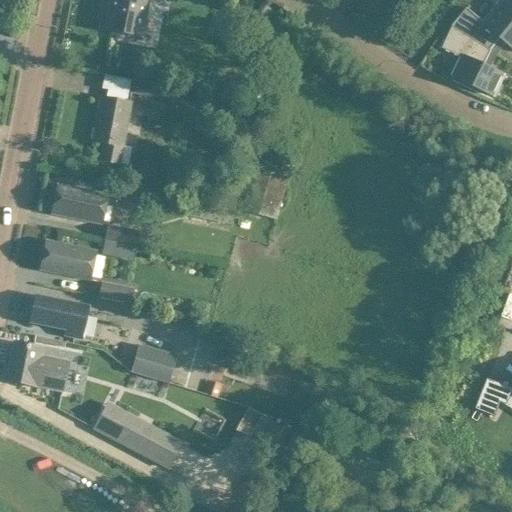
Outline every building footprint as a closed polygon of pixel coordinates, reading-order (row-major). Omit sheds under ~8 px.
[(108,0),(103,31),(142,38),(148,0),(108,0)] [(511,0),(501,0),(496,7),(511,19),(511,0)] [(468,9),(453,27),(491,52),(491,51),(491,50),(500,39),(511,48),(511,19),(496,7),(484,22),(468,9)] [(443,49),(461,58),(452,77),(494,97),(504,76),(484,66),(491,52),(453,27),(443,49)] [(157,86),(152,85),(132,82),(130,94),(155,98),(157,86)] [(102,162),(117,165),(119,152),(123,153),(124,148),(120,147),(129,104),(102,98),(93,143),(105,145),(102,162)] [(208,106),(205,118),(213,120),(214,115),(222,117),(224,110),(208,106)] [(245,211),(275,219),(286,179),(256,171),(245,211)] [(101,226),(107,196),(57,186),(51,215),(101,226)] [(187,205),(184,215),(232,226),(235,216),(187,205)] [(104,241),(136,248),(139,232),(107,226),(104,241)] [(96,252),(45,242),(39,271),(90,282),(96,252)] [(99,299),(130,305),(133,289),(102,283),(99,299)] [(34,297),(33,299),(30,298),(27,311),(31,311),(28,323),(64,331),(63,336),(82,340),(88,309),(34,297)] [(62,392),(66,372),(67,366),(38,360),(40,350),(13,344),(6,381),(33,387),(34,386),(62,392)] [(132,372),(169,384),(176,357),(139,347),(132,372)] [(222,347),(217,364),(222,365),(235,370),(248,374),(253,357),(222,347)] [(488,380),(477,410),(496,417),(501,403),(507,387),(488,380)] [(208,381),(204,394),(217,398),(221,385),(208,381)] [(154,392),(146,417),(160,421),(168,396),(154,392)] [(202,395),(192,427),(216,434),(225,402),(202,395)] [(101,417),(94,430),(105,436),(168,469),(169,468),(181,444),(128,416),(122,428),(101,417)]
